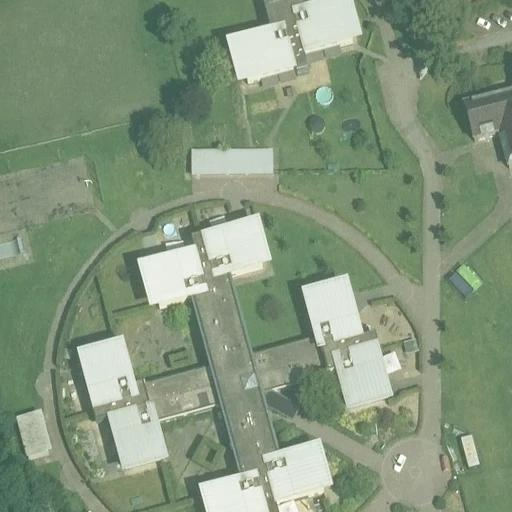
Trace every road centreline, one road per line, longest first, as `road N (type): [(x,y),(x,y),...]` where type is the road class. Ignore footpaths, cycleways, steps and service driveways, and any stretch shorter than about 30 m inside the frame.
road 1 (unclassified): [(100,511),(64,461),(49,368),(66,300),(133,225),(220,195),(281,202),(336,225),(404,291),(432,302)]
road 2 (unclassified): [(511,36),(398,64),(403,119),(433,158),(432,302)]
road 3 (unclassified): [(432,302),(432,408),(416,473)]
